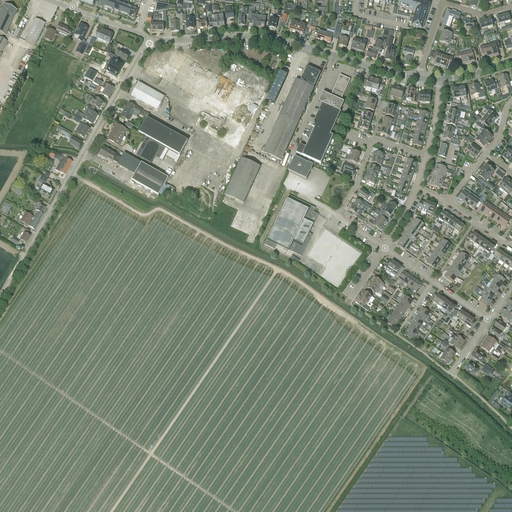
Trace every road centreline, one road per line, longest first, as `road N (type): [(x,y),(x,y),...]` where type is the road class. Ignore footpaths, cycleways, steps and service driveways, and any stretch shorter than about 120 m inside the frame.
road 1 (track): [(72,173),(138,214),(161,209),(293,277),(356,323)]
road 2 (track): [(276,269),(111,511)]
road 3 (track): [(234,511),(0,352)]
road 4 (residential): [(149,42),(285,42),(417,78)]
road 5 (residential): [(23,260),(149,42)]
road 6 (residential): [(384,248),(337,216),(373,139)]
